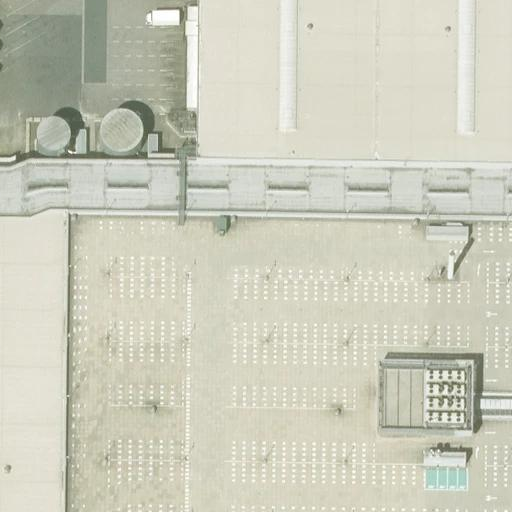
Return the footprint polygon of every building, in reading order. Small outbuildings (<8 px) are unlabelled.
[(511,0),(196,0),(195,176),(511,179),(511,0)] [(123,125),(119,125),(115,126),(111,127),(108,129),(106,130),(103,133),(102,136),(100,139),(99,142),(99,145),(99,149),(99,152),(100,154),(102,158),(104,161),(107,164),(110,165),(113,167),(117,168),(120,168),(125,167),(129,166),(131,165),(134,163),(137,160),(139,157),(140,154),(141,152),(141,150),(141,146),(141,142),(140,140),(139,137),(137,134),(136,132),(133,130),(131,128),(127,126),(123,125)] [(41,162),(71,166),(75,136),(45,132),(41,162)] [(511,179),(195,176),(173,176),(173,168),(156,168),(157,144),(147,144),(147,167),(146,167),(146,175),(145,175),(145,176),(0,174),(0,226),(511,231),(511,179)] [(511,511),(511,231),(0,226),(0,511),(511,511)]
